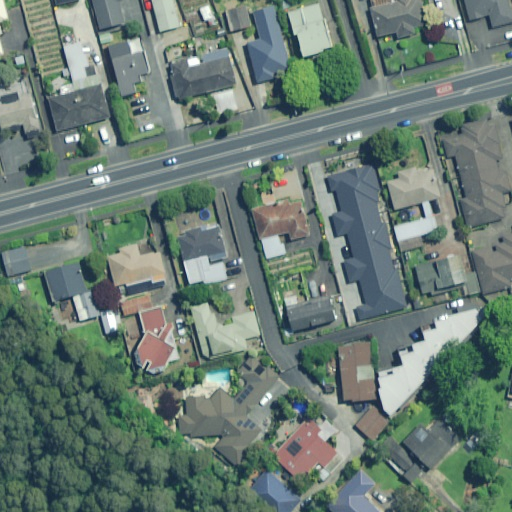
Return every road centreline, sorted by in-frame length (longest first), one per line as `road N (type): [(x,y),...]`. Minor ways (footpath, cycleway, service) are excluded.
road 1 (secondary): [(0,214),(511,78)]
road 2 (unknown): [(134,178),(85,13)]
road 3 (unknown): [(138,1),(180,165)]
road 4 (unknown): [(363,117),(326,0)]
